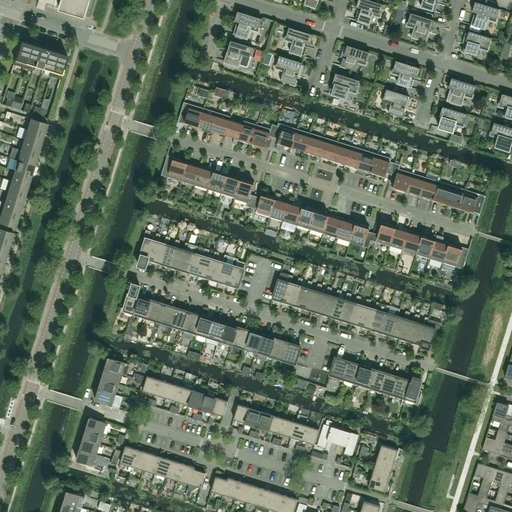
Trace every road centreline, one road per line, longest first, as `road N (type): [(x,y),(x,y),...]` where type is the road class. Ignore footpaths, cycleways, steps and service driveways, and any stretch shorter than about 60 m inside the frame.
road 1 (residential): [(472,231),(114,120)]
road 2 (residential): [(429,366),(72,254)]
road 3 (residential): [(344,486),(30,388)]
road 4 (unclassified): [(30,388),(72,254)]
road 5 (unclassified): [(72,254),(114,120)]
road 6 (residential): [(135,51),(8,13)]
